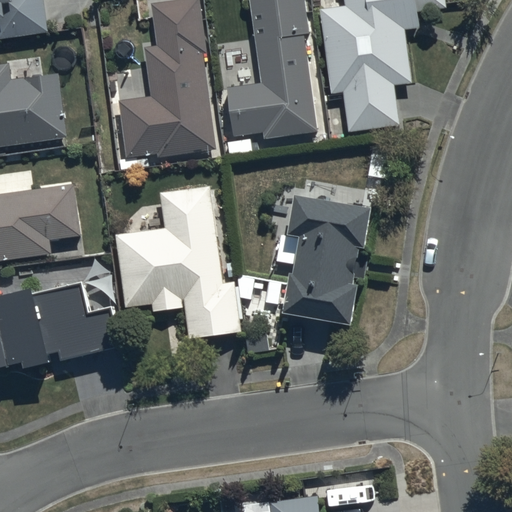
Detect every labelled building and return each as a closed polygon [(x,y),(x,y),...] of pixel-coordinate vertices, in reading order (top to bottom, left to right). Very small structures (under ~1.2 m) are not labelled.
[(0,0),(0,28),(2,40),(50,34),(45,0),(0,0)] [(205,0),(156,0),(161,39),(149,41),(155,89),(122,93),(129,152),(161,148),(162,151),(220,144),(208,47),(211,47),(205,0)] [(308,0),(253,0),(263,82),(229,86),(235,136),(267,132),(268,137),(320,131),(309,34),(313,33),(308,0)] [(348,0),(349,0),(325,4),(334,89),(347,87),(351,126),(405,120),(400,79),(416,77),(410,24),(423,22),(423,6),(451,3),(450,0),(348,0)] [(0,141),(71,133),(63,69),(15,75),(12,58),(0,59),(0,141)] [(0,256),(57,249),(55,235),(86,231),(79,178),(0,188),(0,256)] [(213,180),(164,187),(169,223),(119,230),(130,303),(156,300),(157,305),(188,301),(193,334),(245,326),(238,276),(227,278),(213,180)] [(380,197),(302,184),(295,223),(307,225),(300,263),(298,262),(290,302),(358,315),(365,273),(360,272),(367,236),(373,237),(380,197)] [(39,284),(0,294),(0,365),(32,359),(33,364),(63,358),(64,363),(124,351),(116,312),(92,317),(86,286),(41,296),(39,284)] [(270,323),(248,325),(250,348),(272,346),(270,323)] [(272,496),(274,511),(325,511),(323,491),(272,496)]
